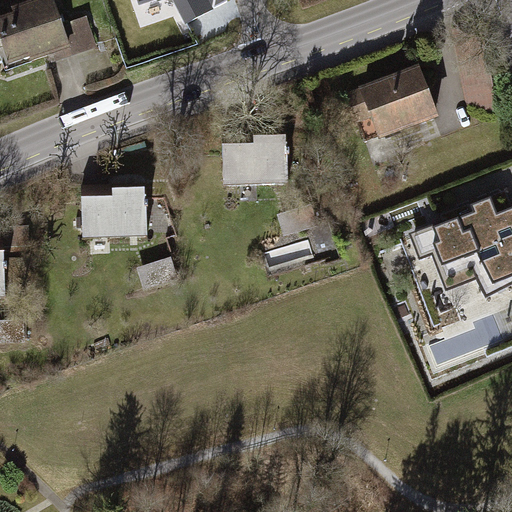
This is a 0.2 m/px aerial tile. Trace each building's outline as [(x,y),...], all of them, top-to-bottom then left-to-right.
[(146,0),(152,17),(200,0),(146,0)] [(70,14),(66,1),(0,23),(18,77),(63,61),(66,69),(108,55),(91,7),(70,14)] [(428,67),(355,93),(374,147),(447,121),(428,67)] [(280,144),(216,147),(219,190),(282,187),(280,144)] [(438,229),(409,241),(419,265),(433,260),(447,292),(478,279),(487,301),(511,290),(511,195),(509,188),(434,220),(438,229)] [(111,197),(111,203),(79,204),(80,243),(144,241),(143,196),(111,197)] [(144,287),(179,282),(176,261),(141,266),(144,287)]
